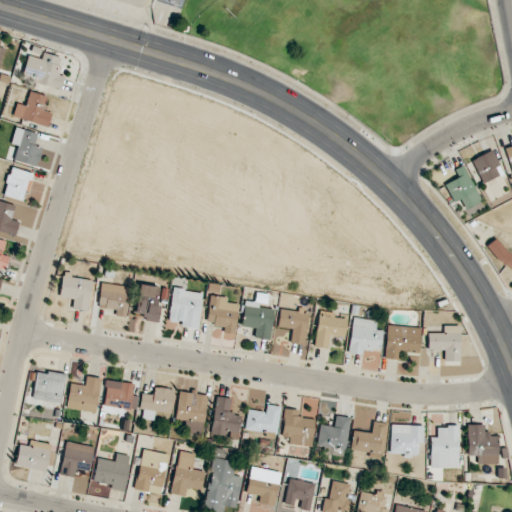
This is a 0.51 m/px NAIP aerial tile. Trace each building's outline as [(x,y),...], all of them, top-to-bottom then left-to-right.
[(61,57),(42,52),(40,58),(27,55),(21,78),(59,88),(63,76),(57,74),(61,57)] [(12,116),(47,126),(51,112),(43,110),(47,96),(29,91),(24,105),(16,103),(12,116)] [(35,167),(42,147),(33,145),(37,134),(15,127),(10,143),(17,146),(13,159),(35,167)] [(502,174),(493,150),(471,159),(481,183),(502,174)] [(465,209),(481,202),(463,165),(454,169),(457,178),(444,184),(453,202),(460,198),(465,209)] [(2,194),(23,200),(31,173),(10,167),(2,194)] [(0,231),(15,235),(18,221),(11,219),(14,204),(0,201),(0,231)] [(8,256),(2,255),(4,240),(0,238),(0,268),(5,269),(8,256)] [(511,251),(491,241),(484,253),(511,267),(511,251)] [(61,275),(59,297),(71,298),(70,308),(87,310),(91,278),(61,275)] [(125,317),(130,286),(101,282),(97,307),(115,310),(114,315),(125,317)] [(156,320),(160,286),(138,284),(134,318),(156,320)] [(198,328),(200,291),(171,289),(169,321),(180,322),(180,327),(198,328)] [(270,339),(273,309),(258,307),(258,302),(265,302),(266,294),(257,293),(256,302),(244,300),(241,327),(254,328),(253,337),(270,339)] [(238,303),(226,302),(226,297),(208,295),(206,324),(224,325),(223,333),(235,334),(238,303)] [(279,308),(277,327),(291,329),(289,343),(303,345),(308,311),(279,308)] [(334,312),(318,310),(314,346),(327,348),(329,335),(344,337),(347,318),(333,317),(334,312)] [(376,320),(351,317),(348,353),(363,354),(363,349),(380,351),(382,330),(375,329),(376,320)] [(420,327),(386,325),(384,358),(397,359),(398,351),(418,352),(420,327)] [(427,333),(427,350),(443,350),(443,361),(460,361),(459,325),(442,325),(442,333),(427,333)] [(32,398),(60,402),(64,374),(35,370),(32,398)] [(69,383),(65,408),(94,413),(100,378),(85,375),(84,385),(69,383)] [(119,388),(105,387),(103,407),(130,409),(132,383),(120,382),(119,388)] [(140,393),(139,409),(142,410),(141,418),(153,420),(154,411),(170,413),(173,389),(153,387),(152,394),(140,393)] [(178,390),(174,420),(188,421),(186,434),(199,435),(200,423),(204,423),(207,394),(178,390)] [(230,398),(215,396),(210,433),(227,435),(226,438),(237,439),(240,414),(229,413),(230,398)] [(264,412),(247,409),(243,431),(275,437),(281,406),(266,404),(264,412)] [(288,445),(312,445),(313,418),(297,417),(298,409),(283,408),(281,436),(289,437),(288,445)] [(333,426),(319,424),(315,448),(344,452),(349,417),(335,415),(333,426)] [(388,423),(372,421),(370,433),(353,430),(349,450),(382,455),(388,423)] [(423,425),(390,424),(389,453),(402,453),(402,456),(418,457),(418,443),(422,443),(423,425)] [(484,434),(483,424),(466,425),(467,455),(476,455),(476,464),(497,463),(496,433),(484,434)] [(429,467),(457,468),(458,426),(436,426),(436,437),(430,437),(429,467)] [(14,465),(45,471),(51,444),(29,439),(27,446),(19,444),(14,465)] [(73,477),(75,468),(88,471),(93,447),(65,441),(58,474),(73,477)] [(133,489),(159,494),(167,454),(141,449),(133,489)] [(170,493),(185,496),(186,487),(200,489),(203,471),(191,469),(194,453),(177,450),(170,493)] [(124,489),(130,455),(115,453),(114,461),(96,458),(92,483),(124,489)] [(235,461),(212,457),(203,511),(212,511),(221,511),(223,505),(235,508),(240,476),(232,475),(235,461)] [(257,503),(274,506),(279,471),(249,467),(246,493),(259,495),(257,503)] [(292,505),(294,499),(300,500),(298,509),(309,511),(313,482),(288,478),(283,504),(292,505)] [(344,511),(346,511),(350,498),(347,497),(350,484),(331,480),(327,498),(323,497),(320,511),(336,511),(337,510),(344,511)] [(359,490),(356,511),(359,511),(386,511),(387,509),(383,508),(385,494),(359,490)]
